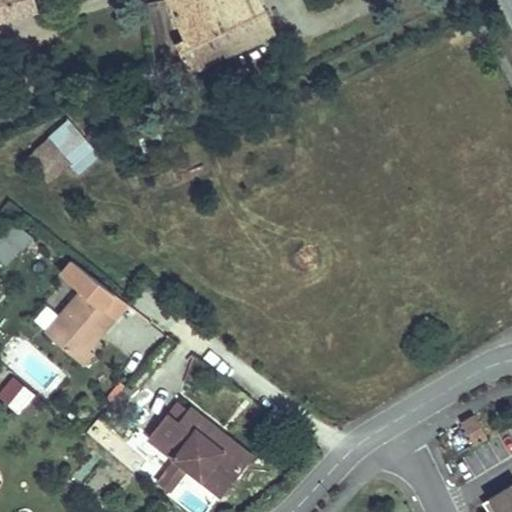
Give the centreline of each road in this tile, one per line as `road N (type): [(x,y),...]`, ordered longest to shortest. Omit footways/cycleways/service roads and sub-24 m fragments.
road 1 (unclassified): [(394,421),(282,511)]
road 2 (unclassified): [(511,354),(491,356),(394,421)]
